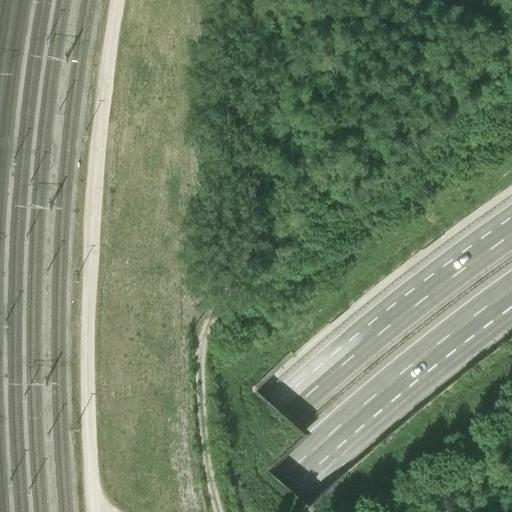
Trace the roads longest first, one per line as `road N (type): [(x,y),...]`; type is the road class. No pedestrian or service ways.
road 1 (trunk): [(511,238),(286,415),(178,511)]
road 2 (trunk): [(250,511),(511,293)]
